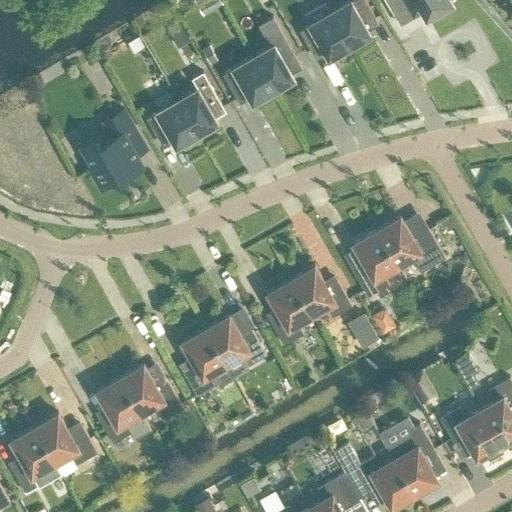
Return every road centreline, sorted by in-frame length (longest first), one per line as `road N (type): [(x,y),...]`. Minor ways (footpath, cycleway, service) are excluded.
road 1 (residential): [(59,249),(132,249),(280,187),(437,144)]
road 2 (residential): [(511,283),(437,144)]
road 3 (residential): [(59,249),(20,358),(0,370)]
